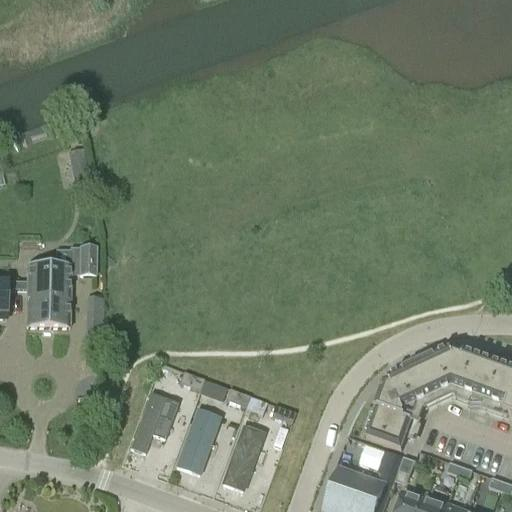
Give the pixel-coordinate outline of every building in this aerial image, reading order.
[(56,145),(67,186),(91,179),(80,138),(56,145)] [(55,270),(26,269),(26,288),(26,294),(25,331),(68,332),(70,280),(94,281),(95,252),(79,252),(79,253),(69,252),(69,255),(56,254),(55,270)] [(0,283),(0,323),(6,323),(6,294),(26,294),(26,288),(6,287),(6,283),(0,283)] [(90,318),(89,338),(101,339),(102,318),(90,318)] [(383,389),(375,412),(374,413),(376,414),(366,442),(401,454),(412,426),(401,422),(403,417),(452,394),(505,413),(503,418),(511,421),(511,372),(492,365),(491,367),(464,358),(461,364),(452,360),(450,355),(435,362),(434,360),(401,375),(402,377),(387,384),(388,386),(383,389)] [(157,367),(149,390),(174,399),(178,388),(199,395),(203,384),(202,383),(182,376),(157,367)] [(221,406),(226,392),(203,384),(199,395),(198,398),(221,406)] [(224,404),(243,412),(244,412),(248,402),(249,401),(228,393),(224,404)] [(184,409),(150,398),(131,452),(148,459),(155,439),(168,443),(184,409)] [(244,413),(261,419),(265,407),(249,401),(248,402),(244,412),(244,413)] [(294,417),(274,410),(269,421),(290,429),(294,417)] [(213,431),(198,425),(181,471),(196,477),(213,431)] [(268,435),(247,428),(223,487),(246,496),(268,435)] [(389,456),(378,486),(392,491),(398,476),(403,461),(389,456)] [(410,480),(415,466),(403,461),(398,476),(410,480)] [(446,476),(458,481),(461,471),(450,467),(446,476)] [(461,471),(458,481),(469,485),(472,475),(461,471)] [(338,475),(324,511),(377,511),(385,492),(338,475)] [(488,492),(500,496),(503,486),(492,482),(488,492)] [(511,489),(503,486),(500,496),(511,500),(511,497),(511,489)] [(397,511),(422,511),(427,502),(425,501),(424,505),(403,497),(397,511)] [(446,511),(447,509),(427,502),(422,511),(446,511)]
